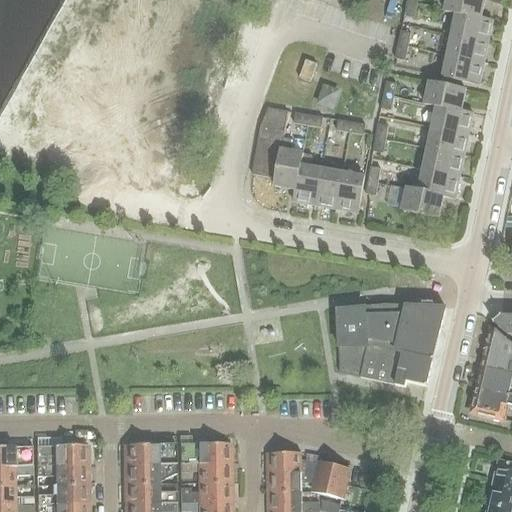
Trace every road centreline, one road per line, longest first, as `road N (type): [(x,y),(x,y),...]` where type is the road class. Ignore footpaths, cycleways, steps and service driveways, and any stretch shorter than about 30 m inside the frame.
road 1 (residential): [(469,270),(220,224),(250,103),(282,32),(306,31),(377,53)]
road 2 (residential): [(425,466),(248,425)]
road 3 (unclassified): [(425,466),(464,295)]
road 4 (residential): [(248,425),(109,427)]
road 5 (unclassified): [(469,270),(496,150)]
